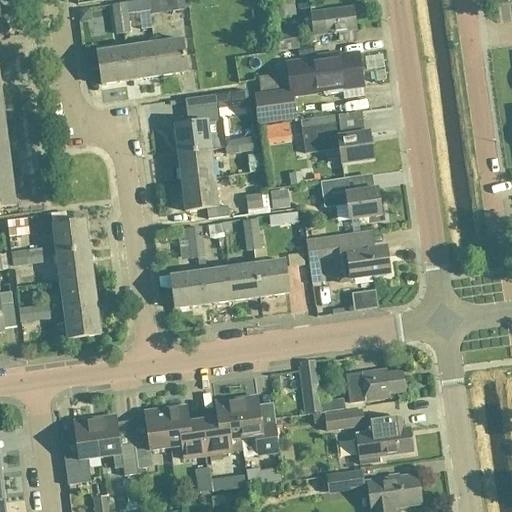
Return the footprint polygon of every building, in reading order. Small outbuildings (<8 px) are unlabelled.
[(181,0),(167,0),(169,15),(183,13),(181,0)] [(111,7),(114,22),(126,20),(124,5),(111,7)] [(311,38),(354,33),(351,10),(308,16),(311,38)] [(128,34),(126,20),(114,22),(116,36),(128,34)] [(297,51),(295,35),(275,37),(277,54),(297,51)] [(153,47),(157,80),(185,76),(180,43),(153,47)] [(124,51),(129,84),(157,80),(153,47),(124,51)] [(129,84),(124,51),(96,55),(95,49),(83,50),(86,74),(99,73),(101,88),(129,84)] [(287,82),(359,72),(357,57),(336,60),(335,56),(316,58),(317,62),(285,67),(287,82)] [(361,88),(359,72),(287,82),(289,92),(253,97),(257,126),(294,121),(290,98),(321,94),(321,97),(341,95),(340,91),(361,88)] [(259,92),(276,90),(274,77),(257,80),(259,92)] [(172,129),(176,158),(209,154),(224,152),(225,158),(240,156),(238,144),(224,146),(223,140),(207,142),(205,125),(218,124),(216,109),(184,113),(186,127),(172,129)] [(386,114),(370,117),(371,126),(388,123),(386,114)] [(268,147),(298,146),(297,124),(268,125),(268,147)] [(300,132),(304,157),(338,152),(340,168),(372,164),(368,136),(339,140),(337,127),(300,132)] [(255,154),(253,142),(238,144),(240,156),(255,154)] [(0,152),(0,180),(10,180),(7,152),(0,152)] [(176,158),(180,187),(212,182),(209,154),(176,158)] [(0,209),(14,208),(10,180),(0,180),(0,209)] [(346,224),(379,219),(374,191),(346,195),(344,181),(317,185),(321,211),(344,207),(346,224)] [(226,208),(216,209),(212,182),(180,187),(184,216),(205,213),(206,221),(227,219),(226,208)] [(228,197),(241,196),(240,183),(227,183),(228,197)] [(244,198),(246,212),(262,210),(260,196),(244,198)] [(276,213),(291,211),(290,199),(275,201),(276,213)] [(242,225),(244,240),(256,238),(254,223),(242,225)] [(55,257),(89,252),(85,224),(52,228),(55,257)] [(186,233),(188,248),(200,246),(198,231),(186,233)] [(346,268),(338,269),(336,270),(336,272),(338,284),(338,285),(339,286),(341,286),(348,285),(349,286),(387,280),(383,252),(373,254),(371,236),(304,247),(308,268),(312,267),(345,262),(346,268)] [(258,252),(256,238),(244,240),(246,254),(258,252)] [(202,260),(200,246),(188,248),(190,262),(202,260)] [(89,252),(55,257),(59,285),(92,280),(89,252)] [(39,253),(25,255),(26,267),(41,265),(39,253)] [(26,267),(25,255),(10,256),(12,269),(26,267)] [(254,268),(259,301),(288,297),(283,264),(254,268)] [(231,305),(259,301),(254,268),(226,272),(231,305)] [(231,305),(226,272),(198,276),(203,309),(231,305)] [(174,313),(203,309),(198,276),(169,280),(174,313)] [(92,280),(59,285),(63,313),(96,308),(92,280)] [(333,289),(322,290),(324,317),(335,316),(333,289)] [(0,308),(12,307),(10,296),(0,297),(0,336),(4,336),(0,312),(0,308)] [(96,308),(63,313),(66,340),(100,336),(96,308)] [(47,309),(32,310),(34,323),(48,321),(47,309)] [(34,323),(32,310),(18,312),(19,325),(34,323)] [(388,398),(403,396),(400,374),(385,376),(385,372),(343,378),(347,407),(389,402),(388,398)] [(302,393),(305,415),(320,413),(317,391),(302,393)] [(256,400),(235,403),(238,428),(239,433),(240,442),(241,454),(242,460),(255,459),(277,456),(274,428),(260,430),(256,400)] [(240,442),(239,433),(238,428),(235,403),(213,406),(215,421),(202,423),(204,438),(206,459),(209,459),(209,464),(221,462),(221,457),(231,456),(241,454),(240,442)] [(370,413),(375,428),(389,423),(384,408),(370,413)] [(186,409),(164,412),(167,433),(168,438),(170,452),(180,450),(181,462),(206,459),(204,438),(202,423),(188,424),(186,409)] [(360,411),(323,417),(325,434),(363,429),(360,411)] [(133,447),(136,473),(151,471),(149,455),(170,452),(168,438),(167,433),(164,412),(143,415),(147,445),(133,447)] [(115,419),(94,422),(95,433),(98,449),(99,461),(112,460),(114,472),(122,471),(123,479),(137,477),(136,473),(133,447),(119,449),(115,419)] [(63,457),(67,488),(90,485),(87,463),(99,461),(98,449),(95,433),(94,422),(73,425),(76,455),(63,457)] [(412,455),(408,431),(394,433),(393,432),(355,437),(360,468),(378,465),(377,460),(412,455)] [(392,511),(393,511),(419,508),(419,511),(420,511),(416,478),(362,486),(361,475),(326,480),(328,496),(355,492),(357,501),(369,499),(370,511),(392,511)]
